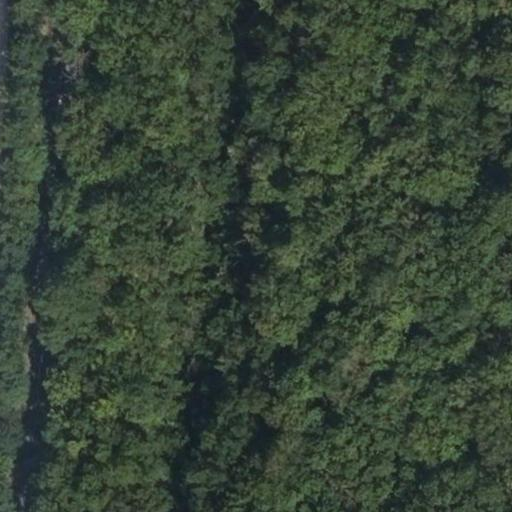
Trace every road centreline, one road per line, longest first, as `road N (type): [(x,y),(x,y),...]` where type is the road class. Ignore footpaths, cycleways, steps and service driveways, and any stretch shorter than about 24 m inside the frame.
road 1 (track): [(376,0),(367,43),(434,188),(479,223),(505,260),(506,315),(440,511)]
road 2 (secondary): [(14,511),(53,0)]
